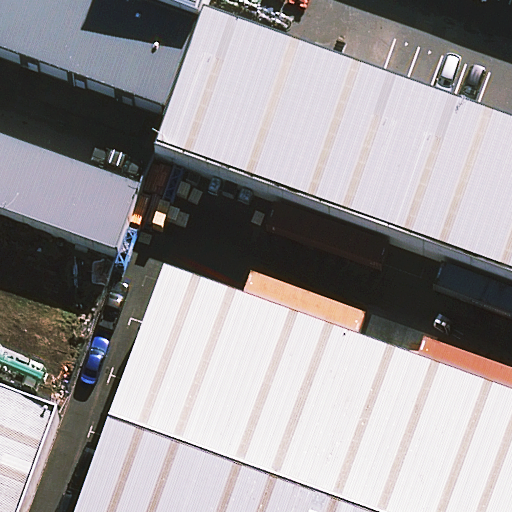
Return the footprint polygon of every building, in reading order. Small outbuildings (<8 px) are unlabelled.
[(0,0),(0,51),(172,115),(200,26),(127,0),(0,0)] [(127,0),(200,26),(204,13),(208,0),(127,0)] [(511,131),(209,24),(161,161),(511,284),(511,131)] [(0,208),(121,250),(144,186),(0,136),(0,208)] [(511,511),(511,410),(158,285),(77,511),(511,511)] [(0,511),(32,511),(62,430),(0,407),(0,511)]
